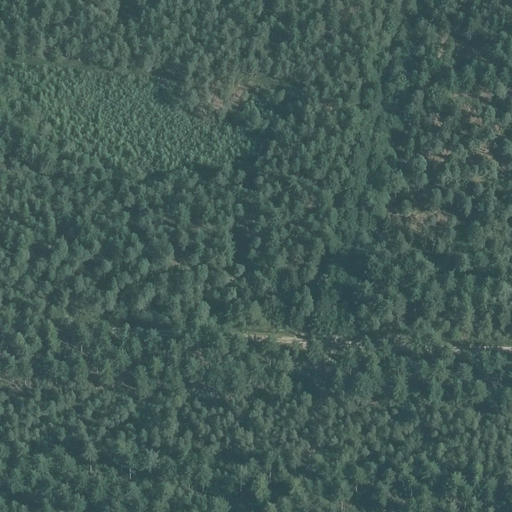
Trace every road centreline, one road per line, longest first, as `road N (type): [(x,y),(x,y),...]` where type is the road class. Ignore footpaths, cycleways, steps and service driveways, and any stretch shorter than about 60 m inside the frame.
road 1 (track): [(291,511),(391,0)]
road 2 (track): [(511,102),(0,64)]
road 3 (track): [(0,321),(511,350)]
